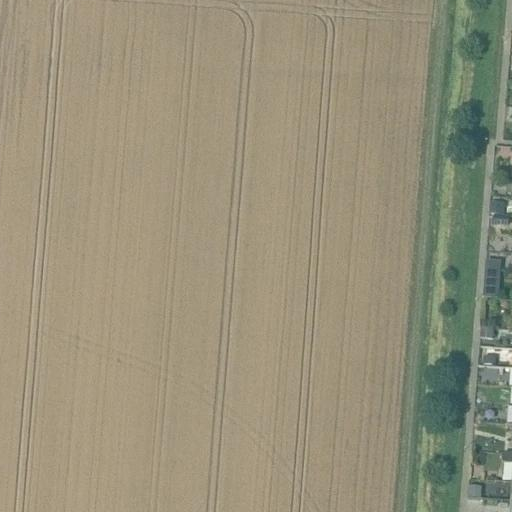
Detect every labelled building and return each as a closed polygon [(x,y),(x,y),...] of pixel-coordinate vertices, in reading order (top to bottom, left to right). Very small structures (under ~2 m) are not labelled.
[(490,207),(489,218),(493,218),(507,219),(508,208),(490,207)] [(507,230),(508,219),(507,219),(493,218),(492,229),(507,230)] [(484,265),(484,274),(499,275),(500,265),(484,264),(484,265)] [(483,281),(483,288),(498,289),(499,275),(484,274),(483,281)] [(493,332),(480,331),(479,342),(492,343),(493,332)] [(494,360),(482,360),(481,367),(494,368),(494,360)] [(479,501),(480,490),(468,489),(467,500),(479,501)]
